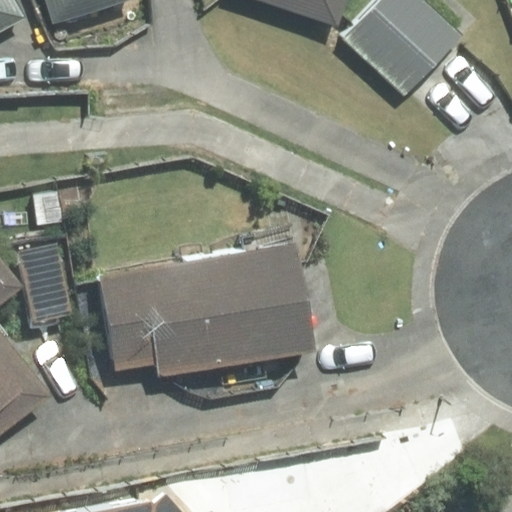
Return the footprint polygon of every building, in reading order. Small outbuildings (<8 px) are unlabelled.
[(0,0),(0,27),(28,12),(21,0),(0,0)] [(42,0),(48,21),(129,0),(42,0)] [(345,0),(275,0),(337,23),(345,0)] [(434,0),(383,0),(348,33),(403,94),(467,36),(434,0)] [(299,230),(104,266),(122,362),(161,355),(163,369),(319,340),(299,230)] [(0,425),(54,383),(0,315),(0,300),(29,277),(0,240),(0,425)] [(97,511),(182,511),(166,493),(149,504),(97,511)]
